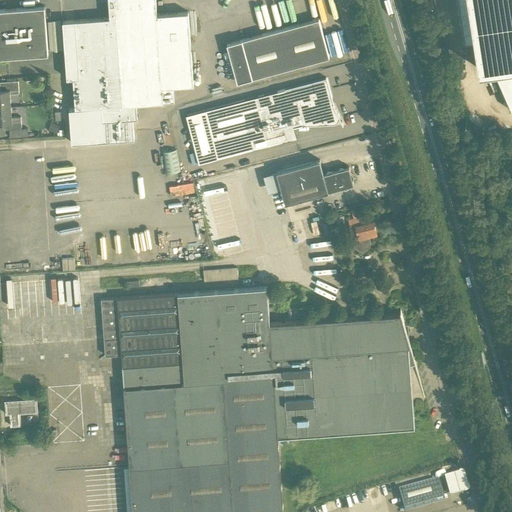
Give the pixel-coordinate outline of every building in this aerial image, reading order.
[(157,13),(155,0),(109,0),(111,17),(75,20),(78,47),(82,107),(120,104),(120,106),(102,107),(103,119),(137,117),(136,103),(164,101),(162,86),(194,84),(188,11),(157,13)] [(511,0),(461,0),(477,87),(494,84),(509,121),(511,119),(511,0)] [(0,57),(49,54),(45,5),(0,8),(0,57)] [(253,77),(330,56),(319,18),(242,39),(253,77)] [(61,20),(48,21),(50,49),(63,48),(61,20)] [(297,137),(294,126),(303,124),(332,123),(335,122),(337,121),(338,120),(339,118),(339,117),(339,115),(333,103),(326,78),(186,115),(199,163),(218,158),(213,139),(242,131),(247,151),(297,137)] [(0,106),(11,106),(10,94),(20,93),(19,80),(0,81),(0,85),(0,90),(0,106)] [(11,106),(0,106),(0,122),(5,122),(5,129),(9,129),(10,137),(28,136),(28,127),(22,128),(21,116),(12,116),(11,106)] [(68,122),(69,136),(81,135),(80,122),(68,122)] [(177,149),(162,151),(166,173),(181,171),(177,149)] [(323,173),(320,159),(277,171),(285,203),(354,184),(349,166),(323,173)] [(50,167),(33,167),(33,175),(50,175),(50,167)] [(23,174),(23,181),(33,181),(33,173),(23,174)] [(24,181),(1,182),(1,193),(25,192),(24,181)] [(175,196),(199,194),(198,183),(174,185),(175,196)] [(372,222),(370,214),(349,220),(351,230),(356,228),(358,235),(356,236),(354,239),(354,243),(354,246),(356,248),(359,250),(363,251),(366,250),(368,248),(370,246),(371,242),(370,239),(370,237),(377,235),(374,221),(372,222)] [(349,277),(370,272),(368,264),(347,270),(349,277)] [(204,281),(219,279),(238,278),(237,267),(217,268),(203,269),(204,281)] [(270,323),(267,286),(101,298),(106,355),(122,354),(124,386),(133,511),(283,511),(278,436),(415,426),(410,366),(416,364),(409,340),(408,323),(405,324),(401,309),(400,309),(401,311),(270,323)] [(37,314),(13,315),(15,337),(45,335),(44,320),(37,321),(37,314)] [(21,425),(20,413),(38,412),(37,398),(5,400),(6,414),(10,413),(11,425),(21,425)] [(467,470),(447,476),(453,495),(472,490),(467,470)] [(405,511),(444,501),(438,481),(399,492),(405,511)]
